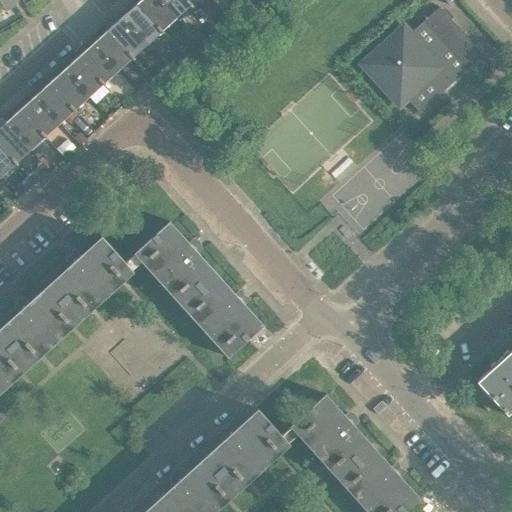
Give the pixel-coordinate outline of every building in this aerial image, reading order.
[(16,5),(13,0),(0,0),(0,1),(5,11),(16,5)] [(127,10),(121,16),(146,43),(160,31),(161,32),(162,32),(133,0),(129,0),(123,6),(127,10)] [(133,0),(162,32),(163,31),(161,29),(175,17),(159,0),(133,0)] [(159,0),(175,17),(189,4),(190,6),(191,5),(186,0),(159,0)] [(219,6),(225,14),(231,8),(224,1),(219,6)] [(405,29),(402,25),(360,63),(398,105),(406,98),(419,112),(482,54),(435,2),(405,29)] [(115,22),(111,17),(103,25),(133,58),(134,57),(132,56),(146,43),(121,16),(115,22)] [(98,37),(92,42),(117,70),(131,57),(132,59),(133,58),(103,25),(94,32),(98,37)] [(86,48),(82,43),(73,51),(104,84),(105,84),(103,82),(117,70),(92,42),(86,48)] [(69,63),(63,69),(88,96),(102,84),(103,85),(104,84),(73,51),(65,58),(69,63)] [(57,74),(53,70),(44,77),(75,111),(76,110),(74,108),(88,96),(63,69),(57,74)] [(40,89),(34,95),(59,122),(72,110),(74,111),(75,111),(44,77),(36,85),(40,89)] [(23,96),(15,104),(46,137),(46,136),(45,135),(59,122),(34,95),(28,101),(23,96)] [(7,111),(11,116),(5,121),(30,149),(43,136),(45,138),(46,137),(15,104),(7,111)] [(0,145),(16,163),(17,163),(16,161),(30,149),(5,121),(0,125),(0,145)] [(78,144),(85,138),(78,131),(72,137),(78,144)] [(63,157),(74,147),(66,138),(55,148),(63,157)] [(0,174),(0,175),(14,163),(16,164),(16,163),(0,145),(0,174)] [(13,189),(20,196),(34,183),(28,176),(13,189)] [(159,278),(181,302),(180,304),(215,272),(213,273),(195,254),(197,252),(196,251),(195,252),(187,243),(188,242),(187,241),(185,243),(167,223),(169,221),(168,220),(133,252),(134,253),(125,262),(131,268),(142,259),(158,277),(156,278),(157,279),(159,278)] [(132,270),(131,268),(125,262),(100,235),(99,236),(101,237),(81,255),(79,254),(78,255),(80,256),(71,264),(69,263),(68,264),(70,265),(50,283),(49,282),(48,282),(80,317),(81,317),(79,315),(104,293),(106,294),(105,292),(130,269),(131,271),(132,270)] [(216,273),(215,272),(180,304),(180,305),(182,303),(204,328),(203,330),(204,330),(205,329),(228,354),(226,355),(227,356),(262,324),(261,323),(260,325),(242,305),(243,303),(243,302),(241,304),(233,295),(234,293),(234,292),(232,294),(214,274),(216,273)] [(78,316),(80,317),(48,282),(49,284),(29,302),(28,300),(27,301),(28,303),(19,311),(18,309),(17,310),(18,312),(0,328),(0,332),(29,363),(30,363),(28,361),(53,339),(54,341),(55,340),(54,338),(78,316)] [(29,364),(29,363),(0,332),(0,386),(2,385),(3,387),(4,386),(3,384),(27,362),(29,364)] [(511,347),(504,355),(502,353),(499,350),(491,357),(494,361),(496,364),(492,368),(491,367),(476,380),(496,403),(506,414),(511,408),(511,347)] [(465,387),(487,411),(496,403),(476,380),(474,379),(465,387)] [(335,477),(336,477),(371,445),(369,446),(351,426),(353,425),(352,424),(351,425),(343,416),(344,415),(343,414),(342,415),(324,396),(325,394),(324,393),(289,425),(290,426),(281,434),(287,441),(298,431),(314,449),(312,451),(313,452),(315,450),(337,475),(335,477)] [(288,443),(287,441),(281,434),(256,407),(255,408),(257,410),(237,428),(235,426),(234,427),(236,428),(227,436),(225,435),(224,436),(226,438),(207,455),(205,453),(205,454),(237,489),(236,487),(260,465),(262,467),(263,466),(261,464),(286,442),(287,443),(288,443)] [(372,445),(371,445),(336,477),(338,476),(360,501),(359,502),(359,503),(361,501),(370,511),(401,511),(418,497),(417,496),(416,498),(398,478),(400,476),(399,475),(397,477),(389,468),(391,466),(390,465),(388,467),(370,447),(372,445)] [(154,500),(153,500),(163,511),(208,511),(209,511),(211,511),(210,511),(235,488),(236,490),(237,489),(205,454),(204,454),(206,456),(186,474),(185,472),(184,473),(185,474),(176,482),(175,481),(174,482),(175,483),(156,502),(154,500)] [(163,511),(153,500),(153,501),(155,502),(143,511),(163,511)]
